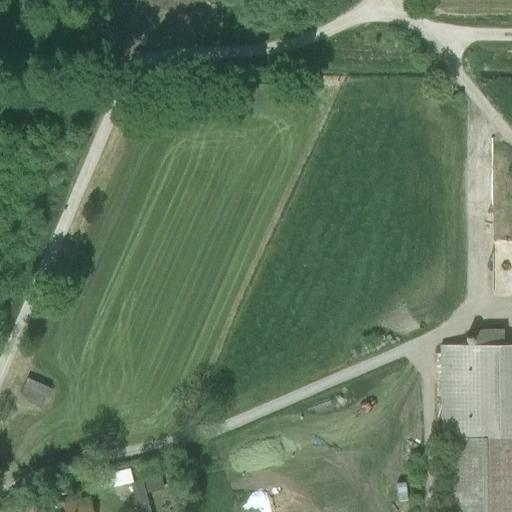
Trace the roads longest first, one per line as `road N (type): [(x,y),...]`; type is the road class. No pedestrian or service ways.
road 1 (unclassified): [(387,5),(297,45),(148,65),(119,92),(0,375)]
road 2 (unclassified): [(0,494),(52,470),(225,428),(423,344),(511,317)]
road 3 (unclassified): [(511,138),(426,36),(387,5)]
